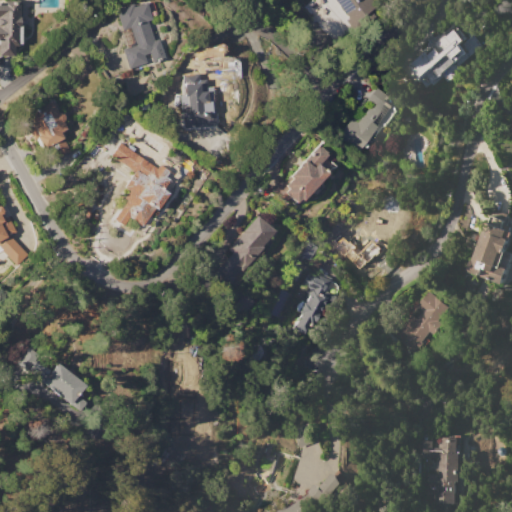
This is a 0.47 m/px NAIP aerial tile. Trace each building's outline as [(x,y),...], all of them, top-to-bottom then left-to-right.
[(330,0),(371,0),(376,6),(350,25),(330,0)] [(0,55),(0,4),(2,4),(2,1),(17,1),(17,17),(19,17),(18,23),(20,23),(20,45),(13,45),(12,55),(0,55)] [(114,9),(131,3),(132,7),(145,3),(151,19),(147,20),(153,40),(157,39),(164,59),(153,63),(149,53),(142,55),(145,63),(128,68),(121,49),(129,46),(128,44),(133,42),(128,27),(121,29),(114,9)] [(403,68),(419,55),(425,62),(435,54),(430,48),(433,46),(431,44),(459,22),(467,31),(445,49),(447,52),(444,54),(454,66),(434,82),(425,71),(414,80),(403,68)] [(193,51),(195,61),(217,55),(215,45),(193,51)] [(182,74),(197,73),(198,78),(205,78),(205,87),(208,87),(209,110),(213,109),(214,125),(182,127),(182,112),(187,112),(186,97),(183,97),(182,74)] [(358,150),(338,135),(351,118),(357,122),(371,104),(366,100),(376,87),(389,98),(386,101),(392,105),(358,150)] [(52,99),(57,108),(55,109),(57,111),(57,110),(60,110),(62,111),(63,113),(64,115),(64,117),(63,119),(62,120),(66,128),(60,131),(63,136),(62,137),(70,151),(50,162),(36,138),(33,140),(26,128),(29,127),(23,116),(52,99)] [(119,142),(127,147),(129,144),(138,151),(136,153),(156,168),(159,163),(170,171),(165,177),(168,179),(161,189),(167,193),(156,210),(154,208),(141,226),(128,217),(125,221),(116,214),(126,200),(123,198),(128,190),(123,186),(133,172),(109,155),(119,142)] [(287,178),(316,146),(318,148),(320,147),(327,153),(317,165),(325,172),(300,200),(298,199),(293,204),(287,199),(285,202),(272,190),(280,180),(284,183),(288,178),(287,178)] [(0,207),(1,208),(0,209),(0,218),(14,232),(13,234),(31,251),(17,266),(0,250),(0,207)] [(466,272),(470,260),(472,260),(486,223),(488,224),(494,210),(508,215),(507,216),(509,217),(509,218),(511,219),(510,226),(511,226),(510,232),(511,233),(505,252),(511,254),(501,285),(466,272)] [(216,272),(232,253),(228,249),(243,232),(242,231),(257,215),(274,230),(263,243),(264,243),(261,246),(262,247),(246,264),(245,263),(234,275),(236,277),(229,284),(216,272)] [(293,328),(300,314),(295,312),(301,300),(305,302),(307,297),(306,297),(309,291),(310,292),(312,289),(303,285),(309,273),(317,277),(319,275),(330,280),(325,291),(326,292),(316,312),(318,313),(313,322),(312,321),(305,334),(293,328)] [(396,341),(396,338),(394,337),(411,316),(415,319),(422,311),(416,306),(427,292),(447,307),(436,321),(440,324),(432,334),(428,331),(419,342),(421,344),(416,350),(414,349),(409,355),(402,349),(402,348),(397,344),(398,343),(398,341),(396,341)] [(70,404),(28,372),(33,365),(31,364),(26,371),(15,363),(28,347),(39,355),(35,360),(49,370),(55,363),(84,385),(70,404)] [(177,405),(186,403),(182,380),(200,377),(207,413),(205,413),(207,428),(205,428),(207,442),(212,441),(216,461),(189,466),(177,405)] [(297,447),(312,441),(306,423),(290,429),(297,447)] [(413,441),(429,441),(429,448),(436,448),(437,444),(439,444),(439,436),(459,436),(458,483),(453,483),(453,504),(430,503),(430,490),(424,490),(425,474),(436,475),(436,459),(429,459),(429,460),(413,459),(413,441)] [(318,511),(276,511),(284,507),(286,509),(308,494),(307,493),(313,485),(318,489),(330,475),(332,474),(335,475),(337,477),(339,479),(340,481),(340,483),(320,511),(318,511)]
